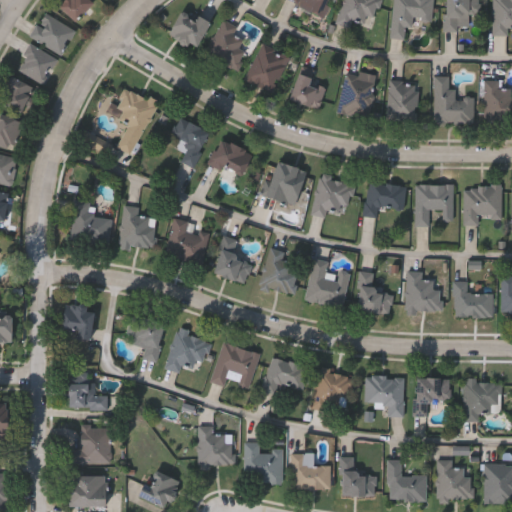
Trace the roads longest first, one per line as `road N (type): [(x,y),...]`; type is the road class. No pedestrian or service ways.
road 1 (residential): [(156,0),(85,82),(46,185),(35,374),(41,511)]
road 2 (residential): [(511,349),(353,345),(142,289),(43,277)]
road 3 (residential): [(511,160),(368,157),(290,141),(207,103),(114,41)]
